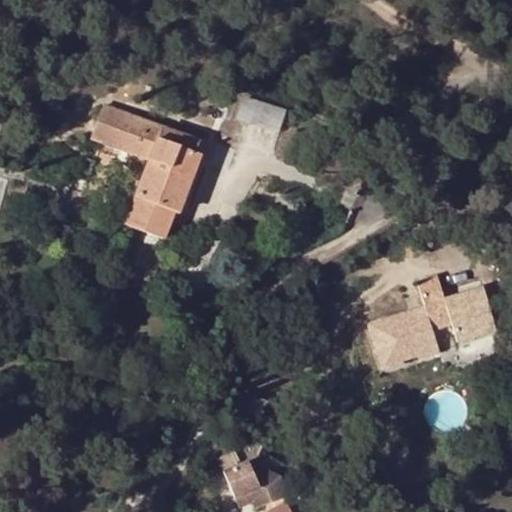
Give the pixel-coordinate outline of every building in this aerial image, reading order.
[(277,130),(285,107),(244,93),(236,116),(277,130)] [(151,132),(128,123),(119,146),(150,158),(132,204),(156,213),(161,200),(178,206),(198,151),(151,132)] [(495,333),(481,288),(443,300),(436,277),(416,284),(424,308),(426,315),(410,320),(408,313),(368,325),(382,369),(402,363),(401,361),(416,356),(417,358),(437,352),(430,330),(451,324),(458,347),(496,335),(495,333)] [(511,321),(499,283),(481,288),(495,333),(511,327),(511,321)] [(424,308),(408,313),(410,320),(426,315),(424,308)] [(265,511),(285,501),(283,497),(287,495),(280,478),(268,472),(246,462),(223,473),(235,498),(247,493),(252,503),(255,509),(261,507),(263,511),(265,511)] [(247,493),(235,498),(240,508),(252,503),(247,493)] [(291,511),(285,501),(265,511),(291,511)]
